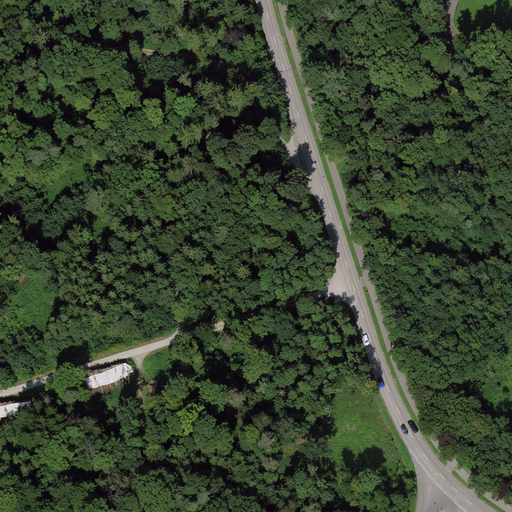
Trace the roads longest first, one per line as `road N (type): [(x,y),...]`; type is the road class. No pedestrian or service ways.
road 1 (tertiary): [(443,477),(400,417),(380,367),(264,0)]
road 2 (track): [(353,284),(0,394)]
road 3 (track): [(314,164),(287,154),(252,96),(220,65),(111,49),(0,80)]
road 4 (track): [(72,59),(145,188),(187,333)]
road 5 (track): [(142,410),(182,411),(343,470)]
road 6 (track): [(511,192),(486,165),(435,39)]
road 7 (track): [(136,351),(157,511)]
